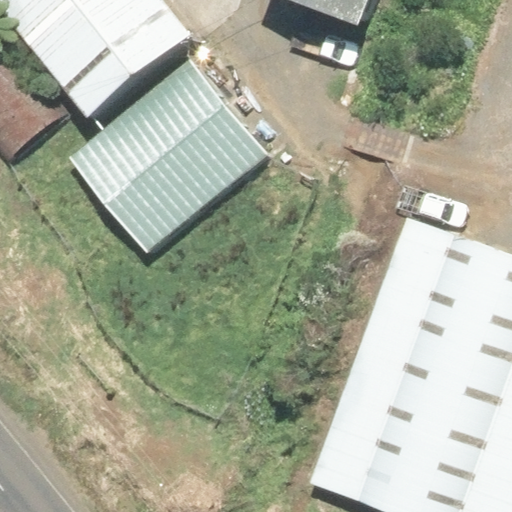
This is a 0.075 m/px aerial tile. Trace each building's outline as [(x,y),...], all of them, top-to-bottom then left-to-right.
[(204,47),(164,0),(0,0),(105,128),(204,47)] [(392,0),(283,0),(283,3),(379,37),(392,0)] [(0,148),(19,171),(77,124),(0,30),(0,148)] [(272,168),(199,77),(81,171),(154,262),(272,168)] [(511,511),(511,261),(416,227),(321,494),(372,511),(511,511)]
